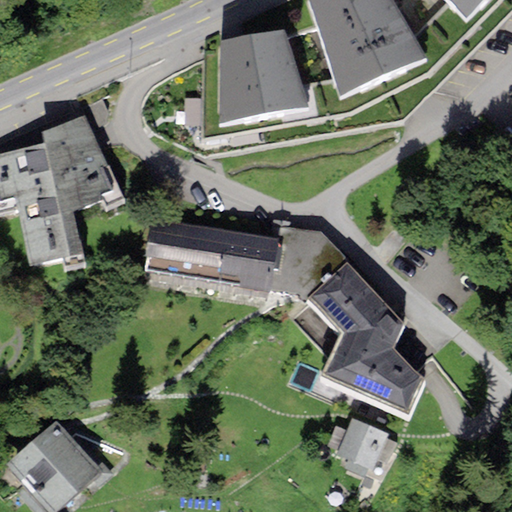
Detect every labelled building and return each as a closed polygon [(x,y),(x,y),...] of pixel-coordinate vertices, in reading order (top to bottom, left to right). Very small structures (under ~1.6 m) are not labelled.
[(388,0),(311,0),(342,103),(426,64),(388,0)] [(445,0),(467,24),(491,0),(445,0)] [(221,46),(220,129),(308,113),(285,34),(221,46)] [(49,149),(0,161),(0,219),(19,214),(32,269),(64,263),(66,272),(88,268),(77,216),(105,206),(107,213),(127,205),(88,122),(46,139),(49,149)] [(274,238),(154,221),(146,271),(299,297),(341,339),(323,384),(410,421),(425,387),(394,353),(406,324),(322,235),(276,227),(274,238)] [(387,436),(351,421),(337,457),(373,471),(387,436)] [(72,511),(108,483),(58,424),(1,472),(34,511),(72,511)]
